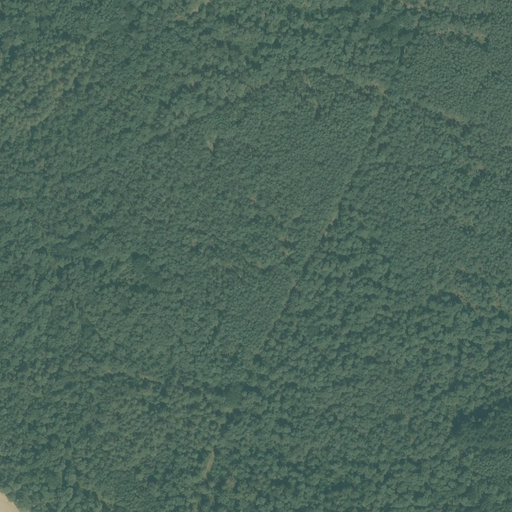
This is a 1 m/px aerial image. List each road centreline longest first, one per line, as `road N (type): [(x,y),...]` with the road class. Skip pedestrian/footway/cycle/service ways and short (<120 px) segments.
road 1 (track): [(388,93),(307,67),(284,72),(0,204)]
road 2 (track): [(234,397),(95,360),(16,197)]
road 3 (track): [(0,146),(204,0)]
road 4 (track): [(511,498),(343,511)]
road 5 (track): [(124,511),(0,451)]
